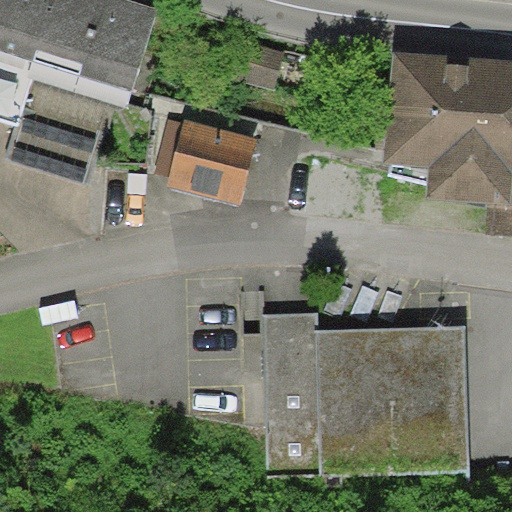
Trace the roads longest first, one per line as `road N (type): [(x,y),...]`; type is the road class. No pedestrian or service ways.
road 1 (residential): [(511,268),(264,246),(146,258),(0,290)]
road 2 (primary): [(271,0),(511,35)]
